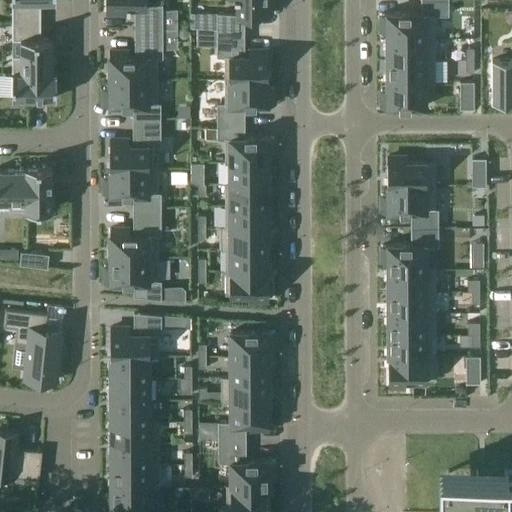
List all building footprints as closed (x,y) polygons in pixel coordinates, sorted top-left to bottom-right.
[(12,0),(13,25),(41,25),(41,0),(56,0),(12,0)] [(106,0),(107,12),(129,12),(129,6),(135,6),(135,28),(163,28),(163,3),(147,3),(146,0),(106,0)] [(217,12),(217,28),(245,28),(245,14),(271,14),(270,0),(238,0),(239,12),(217,12)] [(399,13),(394,13),(381,13),(381,30),(387,30),(387,38),(435,38),(435,14),(449,14),(448,0),(421,0),(421,13),(411,13),(411,11),(401,12),(399,12),(399,13)] [(13,55),(13,71),(53,71),(53,37),(41,37),(41,25),(13,25),(13,39),(21,39),(21,55),(13,55)] [(129,49),(110,49),(110,79),(158,79),(158,57),(163,57),(163,28),(135,28),(135,55),(129,55),(129,49)] [(245,55),(245,28),(217,28),(217,56),(225,56),(225,78),(268,78),(268,48),(249,48),(249,55),(245,55)] [(387,38),(387,40),(387,47),(387,59),(435,59),(435,38),(387,38)] [(474,47),(466,47),(466,59),(474,59),(474,47)] [(387,79),(387,81),(435,81),(435,59),(387,59),(387,72),(387,79)] [(474,71),(474,59),(466,59),(466,71),(474,71)] [(511,59),(492,59),(492,102),(511,102),(511,59)] [(13,71),(13,97),(57,97),(57,71),(53,71),(13,71)] [(245,126),(245,105),(256,105),(256,103),(274,103),(274,86),(268,86),(268,78),(225,78),(225,102),(217,102),(217,126),(245,126)] [(133,117),(161,117),(161,102),(158,102),(158,79),(110,79),(110,87),(104,87),(104,104),(122,104),(122,105),(133,105),(133,117)] [(435,82),(435,81),(387,81),(387,89),(381,89),(382,106),(394,106),(400,106),(400,107),(401,107),(411,107),(411,106),(426,106),(426,82),(435,82)] [(474,108),(474,81),(460,81),(460,108),(474,108)] [(161,145),(161,117),(133,117),(133,144),(129,144),(129,138),(110,138),(110,168),(158,168),(158,145),(161,145)] [(245,126),(217,126),(217,138),(225,138),(225,162),(268,161),(268,154),(274,154),(274,136),(256,136),(256,135),(245,135),(245,126)] [(388,183),(388,185),(436,185),(436,161),(407,161),(407,155),(388,155),(388,176),(388,183)] [(472,157),(472,185),(486,185),(486,157),(472,157)] [(225,182),(225,183),(268,183),(268,161),(225,162),(225,163),(230,163),(230,182),(225,182)] [(26,170),(26,210),(52,210),(52,166),(26,166),(26,170)] [(134,206),(161,206),(161,191),(158,191),(158,168),(110,168),(110,175),(104,175),(104,193),(122,193),(122,194),(133,194),(134,206)] [(0,201),(9,201),(9,210),(26,210),(26,170),(0,169),(0,201)] [(171,183),(187,182),(187,171),(171,171),(171,183)] [(206,195),(206,183),(198,183),(198,195),(206,195)] [(225,183),(225,205),(268,205),(268,186),(268,183),(225,183)] [(439,227),(439,208),(436,208),(436,185),(388,185),(388,193),(382,193),(382,210),(394,210),(400,210),(400,211),(401,211),(411,211),(411,227),(439,227)] [(221,225),(221,226),(268,226),(268,205),(225,205),(225,225),(221,225)] [(130,227),(111,227),(111,256),(158,256),(158,234),(161,234),(161,206),(134,206),(134,233),(130,233),(130,227)] [(198,214),(198,226),(206,226),(206,214),(198,214)] [(206,226),(198,226),(198,238),(206,238),(206,226)] [(268,229),(268,226),(221,226),(221,248),(268,248),(268,229)] [(388,261),(388,269),(436,269),(436,268),(431,268),(431,246),(439,246),(439,227),(411,227),(411,243),(402,243),(400,243),(400,244),(395,244),(382,244),(382,262),(388,261)] [(226,270),(269,269),(268,248),(221,248),(221,249),(225,249),(226,270)] [(49,254),(21,251),(20,264),(48,267),(49,254)] [(158,256),(111,256),(111,264),(105,264),(105,281),(123,281),(123,283),(134,283),(134,296),(162,298),(161,280),(159,280),(158,256)] [(198,258),(198,270),(206,270),(206,258),(198,258)] [(250,299),(269,299),(269,269),(226,270),(226,293),(250,293),(250,299)] [(388,279),(388,291),(436,291),(436,269),(388,269),(388,272),(388,279)] [(206,282),(206,270),(198,270),(198,282),(206,282)] [(468,279),(468,291),(472,291),(480,291),(480,279),(468,279)] [(436,312),(436,291),(388,291),(388,303),(388,310),(388,312),(436,312)] [(472,291),(472,303),(480,303),(480,291),(472,291)] [(6,309),(4,326),(16,327),(15,342),(28,343),(25,377),(57,380),(62,330),(46,329),(47,313),(6,309)] [(111,353),(111,356),(159,355),(159,332),(162,332),(162,314),(134,312),(134,332),(130,332),(130,326),(111,326),(111,353)] [(388,322),(388,334),(436,334),(436,312),(388,312),(388,315),(388,322)] [(468,322),(468,334),(472,334),(480,334),(480,322),(468,322)] [(275,347),(275,330),(257,330),(257,329),(245,329),(245,330),(231,330),(231,355),(269,355),(269,347),(275,347)] [(388,353),(388,356),(436,355),(432,355),(431,335),(436,335),(436,334),(388,334),(388,346),(388,353)] [(480,334),(472,334),(472,346),(480,346),(480,334)] [(198,355),(207,355),(207,343),(198,343),(198,355)] [(159,355),(111,356),(111,377),(149,377),(149,356),(159,356),(159,355)] [(207,355),(198,355),(199,367),(207,367),(207,355)] [(221,377),(269,377),(269,355),(231,355),(231,376),(221,376),(221,377)] [(436,379),(436,355),(388,356),(388,358),(389,365),(389,385),(408,385),(408,382),(409,382),(409,379),(436,379)] [(466,356),(467,383),(481,383),(480,355),(466,356)] [(184,377),(192,377),(192,365),(184,365),(184,377)] [(111,399),(149,399),(149,377),(111,377),(111,396),(111,399)] [(192,377),(184,377),(180,377),(180,393),(192,393),(192,377)] [(221,398),(269,398),(269,377),(221,377),(221,398)] [(250,428),(269,428),(269,398),(221,398),(221,399),(231,399),(231,420),(218,420),(219,437),(246,437),(246,422),(250,422),(250,428)] [(149,419),(149,399),(111,399),(111,420),(159,420),(159,419),(149,419)] [(184,420),(193,420),(193,408),(184,408),(184,420)] [(111,442),(159,442),(159,420),(111,420),(111,439),(111,442)] [(193,432),(193,420),(184,420),(184,432),(193,432)] [(18,433),(0,431),(0,474),(39,479),(42,450),(16,447),(18,433)] [(275,477),(275,460),(257,460),(257,458),(246,458),(246,437),(219,437),(219,461),(231,461),(231,484),(226,484),(226,485),(269,485),(269,477),(275,477)] [(159,463),(159,442),(111,442),(111,451),(111,464),(159,463)] [(184,451),(184,463),(192,463),(192,451),(184,451)] [(159,463),(111,464),(112,485),(159,485),(159,463)] [(193,475),(192,463),(184,463),(184,475),(193,475)] [(511,511),(511,467),(478,468),(440,468),(439,511),(511,511)] [(124,510),(124,511),(135,511),(135,510),(150,510),(150,486),(159,486),(159,485),(112,485),(112,493),(106,493),(106,510),(124,510)] [(250,511),(269,511),(269,485),(226,485),(227,507),(219,507),(218,511),(246,511),(247,508),(251,508),(250,511)] [(24,497),(23,506),(31,507),(32,498),(24,497)]
